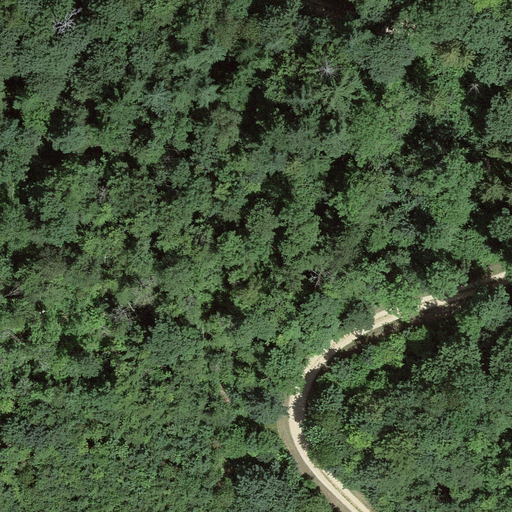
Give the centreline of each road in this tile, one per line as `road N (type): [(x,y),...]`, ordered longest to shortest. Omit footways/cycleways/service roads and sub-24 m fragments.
road 1 (track): [(361,511),(296,441),(289,403),(300,375),(325,346),(367,321),(511,277)]
road 2 (track): [(317,0),(401,28),(511,49)]
